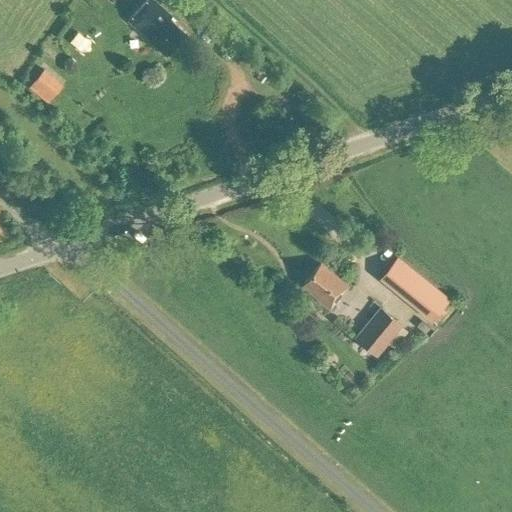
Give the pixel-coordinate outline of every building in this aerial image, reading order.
[(165,55),(186,32),(167,18),(170,15),(152,0),(147,0),(128,22),(165,55)] [(72,72),(75,68),(75,61),(71,58),(65,58),(67,72),(72,72)] [(53,64),(36,81),(54,99),(71,82),(53,64)] [(396,255),(378,276),(430,320),(448,299),(396,255)] [(330,307),(348,285),(321,263),(303,284),(330,307)] [(376,355),(402,325),(380,306),(354,337),(376,355)]
